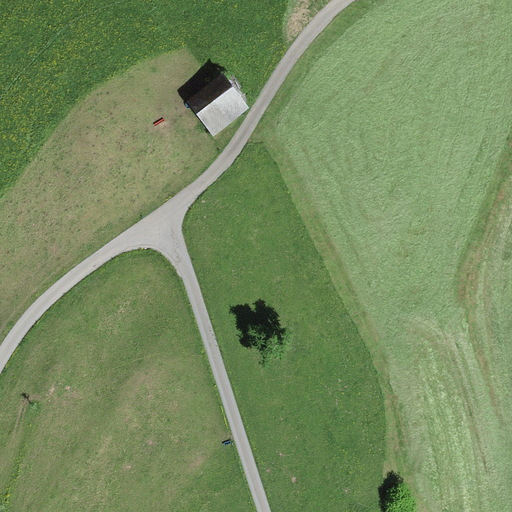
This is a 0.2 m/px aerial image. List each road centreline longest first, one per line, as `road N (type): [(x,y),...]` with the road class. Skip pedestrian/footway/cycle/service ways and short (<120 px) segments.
road 1 (unclassified): [(348,0),(303,32),(229,158),(46,300),(0,359)]
road 2 (track): [(262,511),(184,268),(158,219)]
